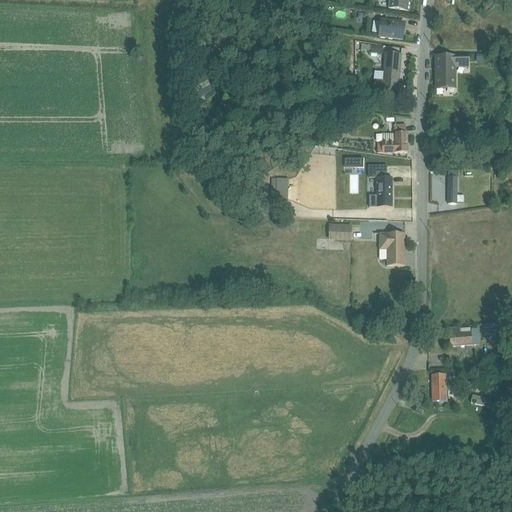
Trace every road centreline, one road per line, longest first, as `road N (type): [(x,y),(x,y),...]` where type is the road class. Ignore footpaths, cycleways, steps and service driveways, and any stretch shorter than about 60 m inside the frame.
road 1 (unclassified): [(428,0),(417,343),(330,511)]
road 2 (track): [(511,52),(421,51),(282,31)]
